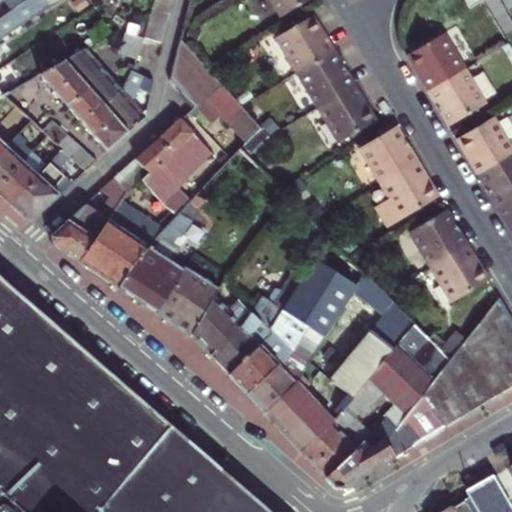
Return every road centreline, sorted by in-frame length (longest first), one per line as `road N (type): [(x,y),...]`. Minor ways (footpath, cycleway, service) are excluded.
road 1 (tertiary): [(16,254),(266,472)]
road 2 (residential): [(511,277),(350,0)]
road 3 (residential): [(181,0),(148,120),(16,254)]
